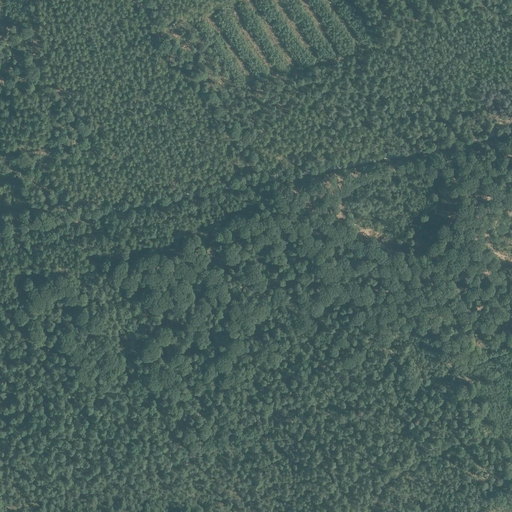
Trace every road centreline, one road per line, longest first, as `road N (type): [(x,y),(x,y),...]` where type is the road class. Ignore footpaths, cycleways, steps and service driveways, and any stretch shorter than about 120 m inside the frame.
road 1 (track): [(511,477),(490,479),(382,339),(156,0)]
road 2 (track): [(511,128),(0,232)]
road 3 (track): [(382,339),(170,466),(12,511)]
road 4 (track): [(111,210),(245,423),(285,449),(292,464),(286,511)]
road 5 (track): [(372,511),(390,480),(464,441)]
